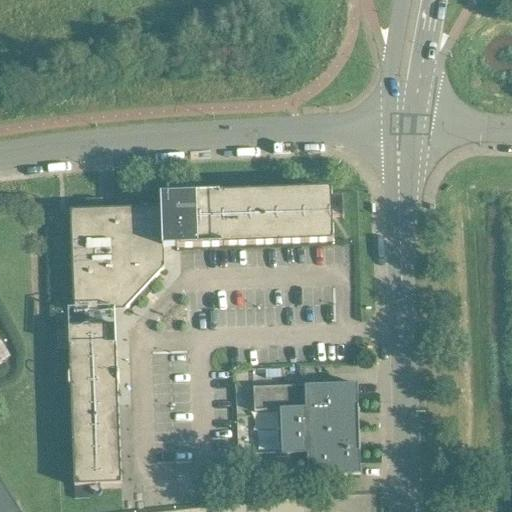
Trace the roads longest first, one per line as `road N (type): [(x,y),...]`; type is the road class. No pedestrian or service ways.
road 1 (unclassified): [(409,511),(398,127)]
road 2 (unclassified): [(0,154),(295,131)]
road 3 (unclassified): [(398,127),(434,0)]
road 4 (unclassified): [(402,0),(393,52),(398,127)]
